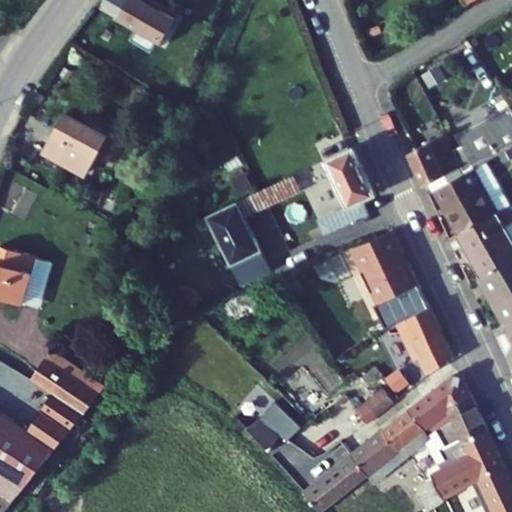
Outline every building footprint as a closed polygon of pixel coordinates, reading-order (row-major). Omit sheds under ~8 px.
[(129,0),(106,0),(99,13),(161,46),(172,24),(160,17),(164,10),(153,4),(149,11),(129,0)] [(66,118),(47,155),(88,176),(107,138),(93,132),(95,126),(85,120),(82,126),(66,118)] [(511,132),(477,154),(481,162),(483,161),(511,143),(511,132)] [(423,197),(431,192),(462,173),(441,138),(406,158),(423,197)] [(311,219),(318,233),(360,213),(354,201),(368,194),(346,145),(323,157),(330,172),(344,203),(311,219)] [(244,216),(330,172),(323,157),(237,201),(244,216)] [(431,192),(453,236),(491,213),(505,205),(483,161),(481,162),(462,173),(431,192)] [(9,179),(0,198),(0,207),(25,219),(38,192),(9,179)] [(206,217),(229,265),(239,284),(270,269),(260,250),(244,216),(237,201),(206,217)] [(473,278),(478,275),(511,257),(511,256),(491,213),(453,236),(473,278)] [(392,246),(385,231),(360,243),(367,258),(392,246)] [(361,257),(354,241),(264,282),(274,297),(361,257)] [(54,271),(1,254),(0,256),(0,306),(22,313),(23,312),(39,317),(54,271)] [(482,298),(494,322),(511,312),(511,257),(478,275),(486,295),(482,298)] [(473,278),(482,298),(486,295),(478,275),(473,278)] [(412,289),(411,288),(392,300),(379,308),(415,377),(442,354),(412,289)] [(392,300),(387,289),(374,297),(379,308),(392,300)] [(511,312),(494,322),(511,358),(511,312)] [(35,382),(56,394),(89,413),(106,390),(108,385),(53,353),(35,382)] [(424,433),(435,425),(431,419),(461,393),(451,373),(444,372),(403,409),(421,429),(424,433)] [(380,406),(384,402),(374,392),(370,395),(380,406)] [(437,448),(445,464),(461,454),(454,440),(477,427),(461,393),(431,419),(435,425),(437,427),(445,420),(450,431),(446,433),(450,441),(437,448)] [(0,472),(28,490),(89,413),(56,394),(30,435),(1,414),(0,413),(0,472)] [(365,419),(380,406),(370,395),(355,409),(365,419)] [(359,424),(365,419),(355,409),(349,413),(359,424)] [(377,433),(395,453),(421,429),(403,409),(377,433)] [(297,432),(267,411),(259,423),(288,444),(297,432)] [(511,511),(511,501),(477,427),(454,440),(461,454),(445,464),(426,475),(437,498),(465,482),(470,493),(476,489),(483,504),(467,511),(511,511)] [(427,436),(424,433),(421,429),(395,453),(401,459),(427,436)] [(395,453),(377,433),(351,456),(369,477),(395,453)] [(351,456),(305,499),(315,511),(331,511),(369,477),(351,456)] [(0,511),(10,511),(12,510),(28,490),(0,472),(0,511)] [(417,480),(429,504),(437,498),(426,475),(417,480)]
